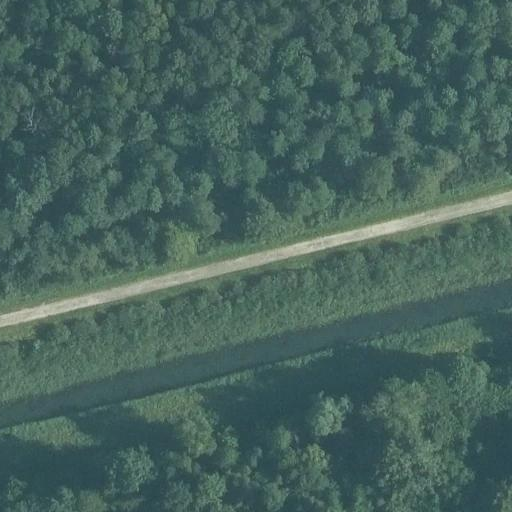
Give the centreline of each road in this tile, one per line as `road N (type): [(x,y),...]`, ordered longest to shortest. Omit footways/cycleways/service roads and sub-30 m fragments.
road 1 (track): [(0,322),(511,198)]
road 2 (track): [(511,332),(0,452)]
